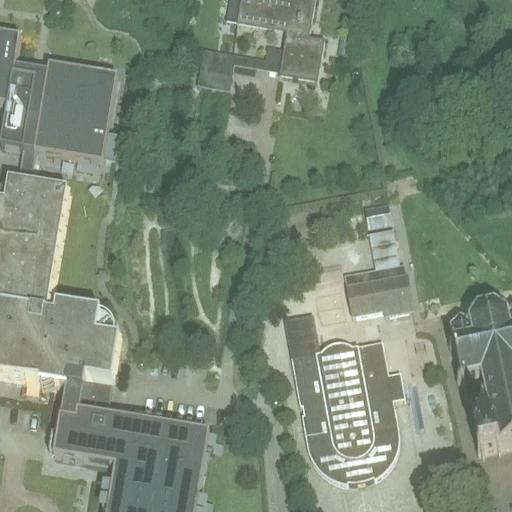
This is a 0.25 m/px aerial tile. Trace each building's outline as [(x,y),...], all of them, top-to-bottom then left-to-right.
[(278,0),(241,0),(241,1),(232,0),(231,0),(230,14),(239,16),(237,28),(274,34),(278,0)] [(291,12),(279,80),(317,87),(324,44),(309,42),(316,0),(295,0),(294,13),(291,12)] [(0,241),(0,243),(0,384),(67,396),(56,463),(117,474),(110,511),(197,511),(210,441),(108,424),(121,346),(122,342),(121,338),(120,334),(119,331),(116,327),(114,325),(110,322),(107,321),(102,320),(50,311),(69,196),(31,190),(36,157),(103,168),(117,83),(50,72),(49,78),(16,73),(21,43),(0,39),(0,108),(9,110),(3,152),(24,156),(19,188),(10,186),(6,208),(0,206),(0,241)] [(351,41),(342,40),(338,59),(348,61),(351,41)] [(236,60),(204,54),(199,81),(198,91),(230,96),(236,60)] [(369,234),(392,230),(388,208),(365,213),(369,234)] [(201,232),(192,235),(196,251),(206,248),(201,232)] [(405,270),(400,271),(394,234),(369,239),(376,275),(346,281),(354,323),(385,317),(386,320),(414,315),(408,282),(407,282),(405,270)] [(279,276),(262,278),(266,295),(283,292),(279,276)] [(511,314),(507,319),(497,313),(498,307),(495,307),(494,312),(481,315),(478,311),(476,312),(479,317),(472,327),(463,324),(463,321),(459,322),(460,325),(452,332),(449,331),(448,334),(451,335),(455,349),(449,350),(450,353),(455,352),(462,384),(457,385),(458,388),(463,387),(464,393),(466,392),(469,404),(481,401),(482,403),(487,402),(490,417),(485,418),(486,421),(491,420),(494,435),(480,438),(480,435),(476,435),(477,439),(474,440),(475,443),(478,442),(481,455),(477,456),(478,459),(482,458),(482,462),(485,461),(485,458),(498,455),(498,458),(502,458),(501,454),(511,451),(511,314)] [(339,488),(348,491),(349,489),(357,488),(370,485),(374,483),(375,485),(378,484),(384,479),(390,474),(394,467),(397,460),(399,453),(400,445),(399,439),(393,405),(405,403),(401,378),(389,380),(383,348),(354,353),(349,351),(345,350),(341,350),(337,350),(333,351),(329,353),(326,355),(323,358),(322,359),(321,359),(314,321),(285,325),(300,412),(302,412),(304,421),(302,422),(308,455),(309,458),(313,466),(318,473),(324,479),(331,484),(339,488)]
